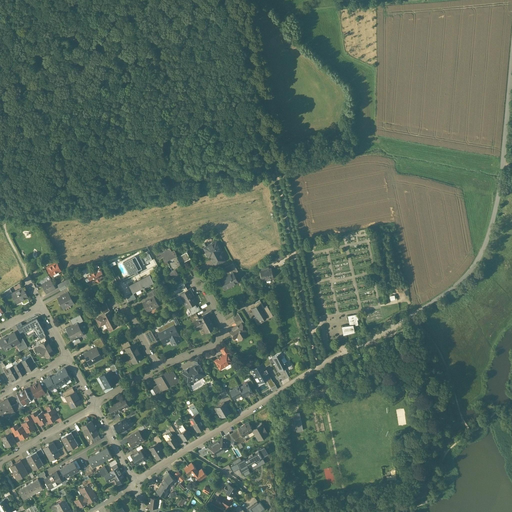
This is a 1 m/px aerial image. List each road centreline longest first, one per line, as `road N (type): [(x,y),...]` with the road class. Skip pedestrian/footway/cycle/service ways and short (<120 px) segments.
road 1 (residential): [(410,316),(137,482)]
road 2 (unclassified): [(511,50),(500,193),(486,246),(463,280),(410,316)]
road 3 (track): [(424,0),(293,11),(252,56)]
road 4 (track): [(309,326),(274,164)]
road 5 (residential): [(158,366),(220,335),(221,319),(197,281)]
